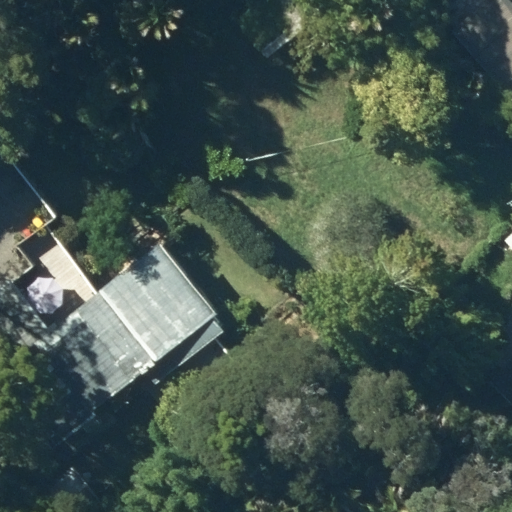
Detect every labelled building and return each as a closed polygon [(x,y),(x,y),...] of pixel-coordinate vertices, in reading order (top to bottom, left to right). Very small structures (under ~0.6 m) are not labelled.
[(310,0),(272,0),(239,25),(271,70),(330,28),(310,0)] [(511,0),(505,0),(504,1),(503,0),(478,0),(445,28),(511,104),(511,0)] [(15,376),(76,448),(153,384),(163,396),(231,340),(160,256),(15,376)] [(411,316),(427,340),(474,308),(459,285),(411,316)] [(511,359),(490,381),(511,402),(511,359)] [(29,511),(101,511),(103,511),(69,475),(29,511)]
